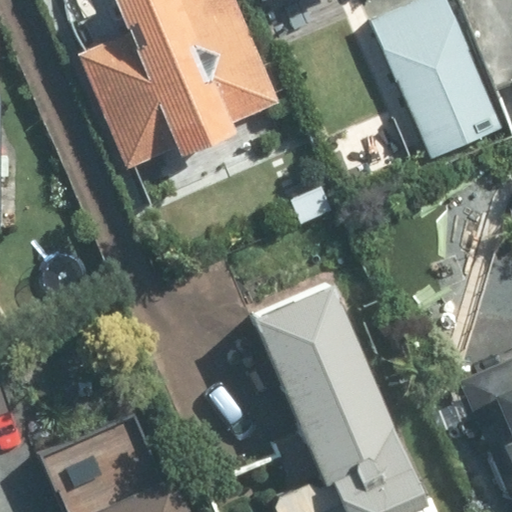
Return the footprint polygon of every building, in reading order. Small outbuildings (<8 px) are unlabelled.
[(281,97),(242,0),(135,0),(145,26),(89,47),(133,159),(190,138),(192,142),(245,123),(241,112),(281,97)] [(509,125),(455,0),(416,0),(380,16),(439,154),(509,125)] [(441,511),(345,278),(263,312),(327,472),(284,490),(281,511),(441,511)] [(511,356),(470,374),(511,472),(511,356)] [(198,511),(182,474),(92,511),(198,511)]
